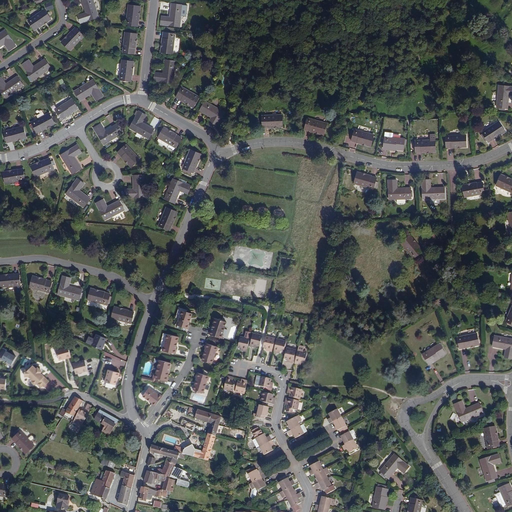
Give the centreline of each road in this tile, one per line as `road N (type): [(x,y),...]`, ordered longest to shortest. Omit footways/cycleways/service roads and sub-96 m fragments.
road 1 (residential): [(511,147),(464,164),(390,166),(274,140),(215,157)]
road 2 (residential): [(0,262),(42,259),(111,276),(152,303)]
road 3 (residential): [(215,157),(152,303)]
road 4 (residential): [(0,401),(75,392),(135,421)]
road 5 (residential): [(466,380),(405,411),(436,465)]
road 6 (residential): [(152,303),(127,388),(135,421)]
road 7 (residential): [(238,368),(250,364),(281,376),(276,419),(288,450)]
